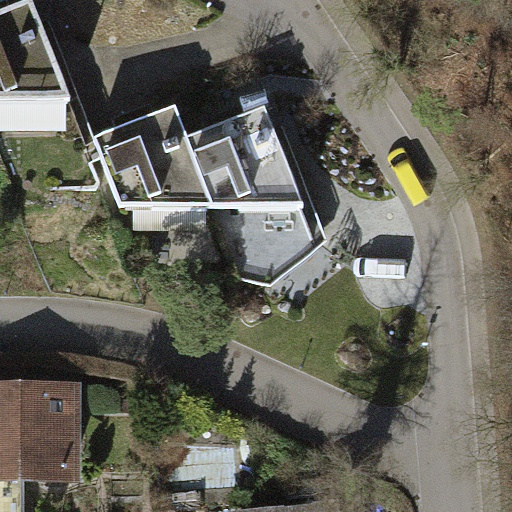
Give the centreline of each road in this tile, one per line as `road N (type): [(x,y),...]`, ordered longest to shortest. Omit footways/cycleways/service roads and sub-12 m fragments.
road 1 (residential): [(289,0),(440,232),(450,352),(447,453)]
road 2 (residential): [(447,453),(396,445),(221,365),(106,329),(0,325)]
